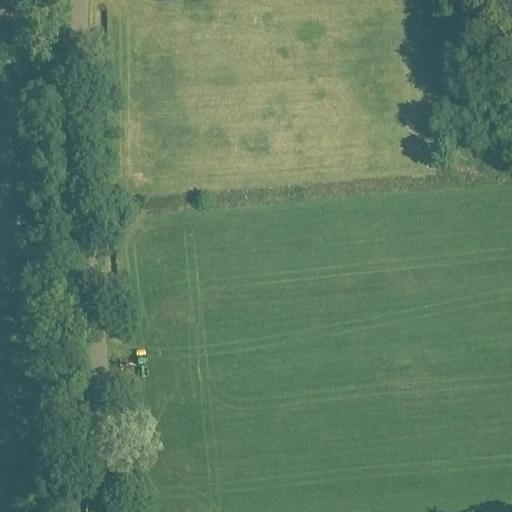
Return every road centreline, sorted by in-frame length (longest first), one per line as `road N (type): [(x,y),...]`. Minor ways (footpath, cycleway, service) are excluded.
road 1 (unknown): [(0,371),(268,338),(511,332)]
road 2 (residential): [(114,511),(77,0)]
road 3 (unknown): [(399,335),(412,395),(426,402),(441,398),(444,334)]
